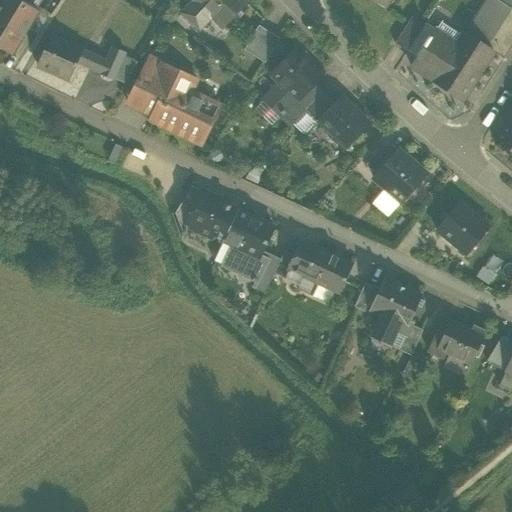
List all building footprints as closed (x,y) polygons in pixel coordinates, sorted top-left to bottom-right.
[(18,0),(2,0),(1,2),(0,3),(0,38),(22,2),(18,0)] [(247,3),(243,0),(193,0),(194,0),(182,13),(198,29),(211,16),(223,28),(247,3)] [(511,9),(497,0),(485,0),(483,5),(504,19),(511,9)] [(37,11),(22,2),(0,38),(0,46),(12,54),(28,28),(37,12),(37,11)] [(483,5),(464,33),(487,47),(504,19),(483,5)] [(51,13),(39,7),(37,11),(37,12),(28,28),(37,34),(51,13)] [(412,16),(395,43),(407,51),(424,24),(412,16)] [(258,25),(243,50),(264,63),(280,38),(258,25)] [(456,43),(435,29),(429,39),(427,38),(423,45),(424,46),(411,66),(432,80),(432,81),(462,101),(494,52),(487,47),(464,33),(464,32),(456,43)] [(83,50),(51,35),(37,65),(70,80),(77,63),(83,50)] [(101,73),(100,74),(113,80),(124,55),(125,53),(113,47),(106,61),(101,73)] [(106,61),(83,50),(77,63),(101,73),(106,61)] [(294,50),(270,74),(278,82),(263,97),(282,116),(297,100),(298,101),(314,84),(322,76),(294,50)] [(137,61),(124,55),(114,78),(124,83),(137,61)] [(149,57),(134,86),(148,93),(159,69),(161,70),(165,64),(149,57)] [(220,106),(177,86),(180,80),(161,70),(159,69),(148,93),(140,109),(152,115),(150,119),(202,144),(220,106)] [(297,100),(282,116),(291,124),(306,109),(322,92),(314,84),(298,101),(297,100)] [(333,103),(322,92),(306,109),(317,120),(333,103)] [(369,124),(340,96),(333,103),(317,120),(346,148),(369,124)] [(511,115),(495,141),(511,152),(511,115)] [(381,148),(366,165),(376,174),(391,157),(381,148)] [(426,174),(398,150),(391,157),(376,174),(373,177),(401,203),(426,174)] [(181,199),(195,206),(201,193),(189,187),(181,199)] [(238,210),(201,193),(195,206),(185,226),(187,227),(210,238),(212,235),(223,241),(238,210)] [(172,213),(182,237),(187,227),(185,226),(195,206),(181,199),(172,213)] [(488,227),(458,202),(436,230),(466,255),(488,227)] [(274,227),(238,210),(223,241),(235,246),(259,258),(260,257),(263,251),(274,227)] [(353,264),(316,247),(316,249),(302,243),(295,257),(309,264),(303,276),(304,277),(318,283),(339,293),(353,264)] [(259,258),(235,246),(225,266),(255,281),(256,281),(266,260),(260,257),(259,258)] [(280,260),(263,251),(260,257),(266,260),(256,281),(255,281),(252,286),(264,292),(273,274),(280,260)] [(295,257),(284,252),(280,260),(273,274),(284,279),(295,257)] [(295,257),(284,279),(299,286),(300,286),(304,277),(303,276),(309,264),(295,257)] [(318,283),(304,277),(300,286),(299,286),(297,289),(312,296),(318,283)] [(421,296),(393,283),(384,279),(379,289),(370,310),(371,310),(382,315),(380,319),(381,319),(377,328),(393,336),(395,332),(404,336),(405,337),(411,325),(412,323),(409,322),(421,296)] [(379,289),(365,283),(354,307),(369,314),(371,310),(370,310),(379,289)] [(471,329),(450,320),(443,335),(437,332),(428,352),(442,358),(445,353),(470,365),(484,336),(483,335),(485,332),(472,326),(471,329)] [(411,325),(405,337),(404,336),(398,350),(411,356),(412,353),(422,330),(411,325)] [(411,356),(402,375),(415,381),(425,359),(412,353),(411,356)] [(489,381),(477,374),(464,396),(476,403),(489,381)]
